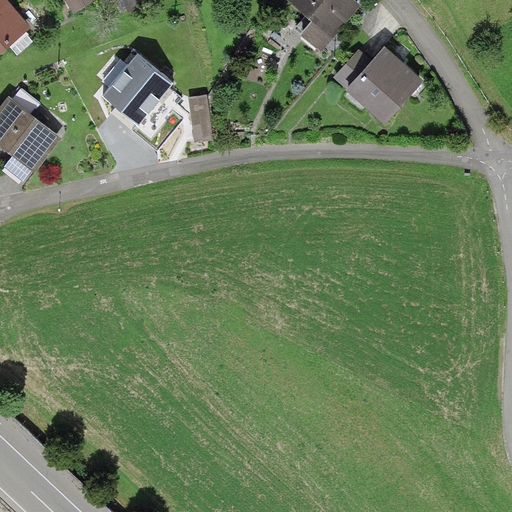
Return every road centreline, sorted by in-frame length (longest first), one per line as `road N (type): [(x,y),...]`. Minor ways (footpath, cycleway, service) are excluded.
road 1 (residential): [(495,160),(351,151),(217,163),(0,210)]
road 2 (residential): [(391,0),(468,98),(495,160)]
